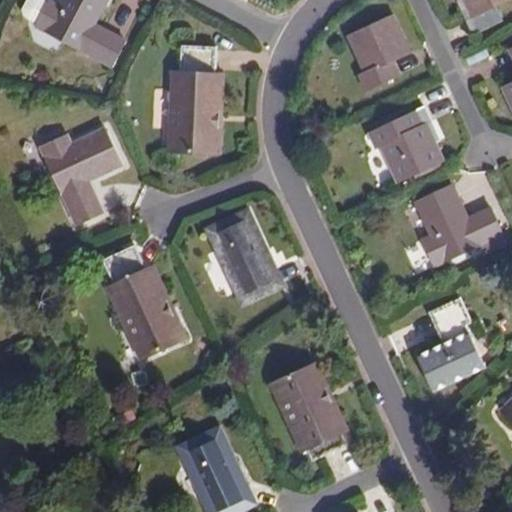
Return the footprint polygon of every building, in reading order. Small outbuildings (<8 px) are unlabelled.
[(42,29),(69,43),(112,65),(126,40),(97,24),(109,0),(63,0),(60,5),(52,1),(38,27),(42,29)] [(457,0),(473,33),(504,17),(498,3),(504,0),(457,0)] [(396,15),(351,35),(367,73),(360,76),(366,89),(392,78),(387,64),(412,52),(396,15)] [(66,49),(69,43),(42,29),(38,36),(41,45),(58,53),(66,49)] [(216,124),(218,72),(216,72),(217,46),(180,44),(179,70),(174,70),(171,149),(221,152),(222,125),(216,124)] [(402,136),(383,145),(400,182),(444,162),(436,143),(442,140),(428,108),(395,121),(402,136)] [(68,134),(41,146),(76,223),(102,212),(88,179),(121,164),(105,128),(71,142),(68,134)] [(454,184),(416,202),(433,242),(427,245),(436,265),(503,234),(490,207),(469,217),(454,184)] [(247,209),(211,225),(244,297),(280,280),(247,209)] [(187,335),(175,310),(170,313),(148,265),(145,266),(135,243),(101,259),(112,281),(106,283),(140,357),(187,335)] [(170,313),(175,310),(153,262),(148,265),(170,313)] [(464,296),(434,310),(448,343),(424,355),(439,389),(488,365),(469,323),(475,321),(464,296)] [(323,385),(329,383),(318,360),(270,382),(302,449),(309,447),(314,458),(346,442),(341,432),(344,430),(323,385)] [(350,428),(329,383),(323,385),(344,430),(350,428)] [(511,393),(497,408),(511,423),(511,393)] [(221,429),(186,445),(215,511),(224,511),(253,499),(221,429)]
